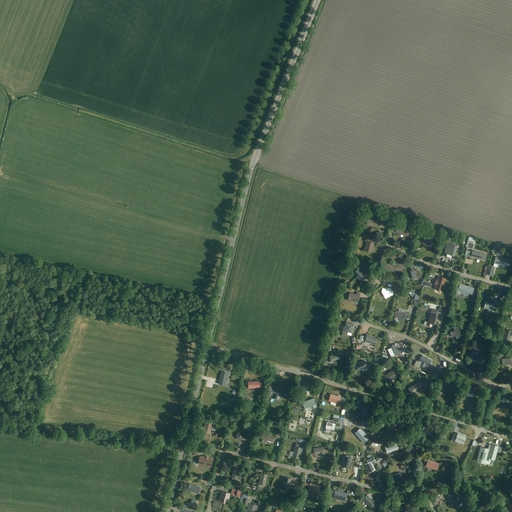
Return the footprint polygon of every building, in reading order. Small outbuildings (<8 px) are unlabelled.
[(378,227),(380,221),(369,218),(367,225),(378,227)] [(405,236),(409,230),(403,227),(404,225),(400,223),(399,225),(396,232),(405,236)] [(423,242),(423,243),(431,247),(434,241),(427,237),(426,240),(424,239),(423,242)] [(365,250),(371,252),(374,243),(367,241),(367,240),(365,239),(364,241),(367,242),(365,250)] [(449,248),(446,247),(445,252),(446,253),(454,256),(457,246),(450,244),(449,248)] [(471,257),(485,261),(487,254),(473,251),(471,257)] [(508,267),(510,261),(495,257),(494,263),(508,267)] [(363,273),(358,268),(353,273),(362,281),(366,276),(365,275),(367,273),(365,271),(363,273)] [(422,273),(419,272),(420,271),(416,269),(416,270),(412,268),(410,271),(413,279),(419,277),(420,277),(422,273)] [(445,279),(439,277),(438,280),(436,279),(434,285),(436,285),(435,288),(439,290),(439,289),(442,289),(445,279)] [(467,293),(472,294),(474,288),(460,284),(458,290),(461,291),(461,292),(466,294),(467,293)] [(393,291),(391,290),(391,289),(387,288),(387,289),(382,288),(381,291),(385,298),(391,295),(392,295),(393,291)] [(357,293),(356,295),(350,293),(348,300),(358,303),(360,294),(357,293)] [(486,302),(484,308),(496,311),(497,304),(486,302)] [(401,311),(401,312),(397,311),(396,314),(399,321),(405,318),(406,318),(407,314),(405,313),(405,312),(401,311)] [(424,325),(431,326),(432,324),(435,324),(438,314),(430,312),(428,322),(425,321),(424,325)] [(344,327),(343,331),(347,332),(347,331),(352,333),(354,325),(346,323),(345,327),(344,327)] [(457,325),(453,328),(455,330),(450,332),(450,333),(452,337),(453,337),(455,335),(457,339),(463,336),(457,325)] [(503,339),(509,341),(511,336),(511,331),(506,330),(503,339)] [(375,345),(377,339),(373,337),(373,336),(367,334),(365,341),(375,345)] [(403,347),(403,348),(400,347),(401,346),(397,345),(396,346),(392,345),(391,348),(395,355),(401,352),(409,354),(409,352),(406,351),(407,349),(403,347)] [(339,352),(330,356),(331,358),(329,359),(331,363),(342,358),(341,356),(343,354),(342,351),(339,352)] [(484,363),(486,358),(472,352),(470,358),(484,363)] [(425,367),(426,365),(428,366),(431,360),(422,355),(419,361),(421,362),(419,365),(425,367)] [(355,363),(358,370),(366,367),(364,361),(358,363),(358,362),(355,363)] [(383,377),(387,382),(396,376),(393,371),(383,377)] [(219,384),(225,385),(228,373),(222,372),(219,384)] [(422,381),(419,382),(408,388),(411,394),(422,388),(421,386),(424,385),(422,381)] [(285,396),(287,390),(276,386),(274,392),(285,396)] [(341,397),(331,394),(329,401),(339,404),(341,397)] [(511,404),(511,400),(505,396),(501,401),(510,407),(511,404)] [(303,402),(305,408),(316,405),(313,399),(303,402)] [(369,411),(363,403),(358,408),(364,415),(369,411)] [(394,427),(392,425),(400,421),(396,415),(387,420),(390,426),(391,429),(394,427)] [(200,431),(203,432),(210,433),(213,423),(205,421),(204,428),(201,427),(200,431)] [(335,424),(327,422),(325,428),(334,430),(335,424)] [(434,429),(424,427),(422,433),(432,435),(434,429)] [(369,438),(366,436),(360,429),(355,433),(362,441),(364,443),(369,438)] [(242,432),(239,432),(237,434),(237,437),(239,440),(242,440),(243,439),(244,440),(246,439),(247,434),(245,432),(243,433),(242,432)] [(262,439),(263,439),(262,441),(263,442),(265,443),(267,442),(267,441),(273,442),(274,436),(264,433),(262,439)] [(463,444),(464,442),(466,436),(457,433),(455,439),(459,440),(458,442),(463,444)] [(299,458),(300,453),(301,453),(302,448),(299,447),(300,444),(296,443),(295,446),(292,457),(299,458)] [(385,447),(387,453),(398,449),(396,443),(385,447)] [(501,447),(498,446),(491,444),(489,449),(484,448),(484,449),(480,448),(477,461),(480,462),(480,464),(482,464),(483,463),(485,463),(486,460),(490,461),(491,459),(495,460),(497,452),(500,453),(501,447)] [(314,448),(315,454),(320,454),(320,457),(325,456),(324,447),(314,448)] [(345,456),(343,466),(344,466),(344,468),(346,468),(348,467),(349,467),(351,458),(345,456)] [(210,466),(212,459),(209,459),(200,457),(199,464),(210,466)] [(368,463),(365,464),(369,472),(375,469),(371,462),(375,461),(373,457),(367,460),(368,463)] [(439,463),(428,460),(426,466),(437,469),(439,463)] [(232,477),(237,479),(240,468),(234,466),(232,477)] [(267,474),(262,473),(259,486),(263,487),(264,485),(265,485),(267,474)] [(392,477),(392,478),(390,479),(391,482),(394,481),(394,482),(403,479),(400,473),(392,477)] [(291,479),(284,477),(282,486),(289,488),(291,479)] [(198,493),(200,487),(189,484),(187,490),(198,493)] [(320,486),(310,484),(308,494),(318,497),(320,486)] [(346,493),(338,491),(335,490),(333,498),(345,501),(346,493)] [(226,499),(226,498),(229,498),(230,493),(222,491),(220,501),(224,502),(225,499),(226,499)] [(367,495),(362,500),(371,509),(376,504),(367,495)] [(464,500),(462,499),(451,495),(449,501),(452,502),(452,503),(456,506),(457,504),(459,505),(461,506),(464,500)] [(247,511),(255,511),(257,505),(249,503),(247,511)]
